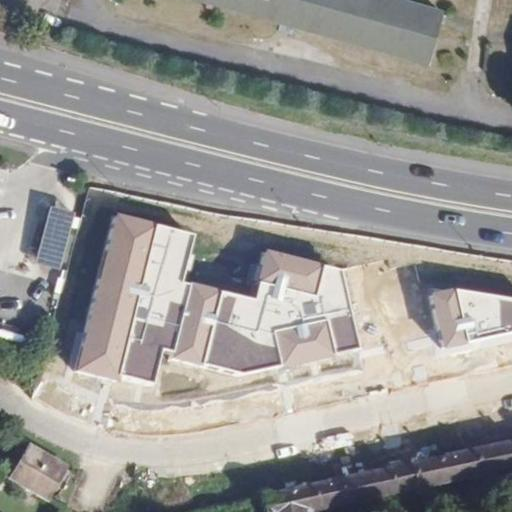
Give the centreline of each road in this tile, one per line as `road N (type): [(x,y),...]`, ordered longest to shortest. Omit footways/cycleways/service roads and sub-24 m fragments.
road 1 (residential): [(0,404),(50,435),(139,456),(511,384)]
road 2 (primary): [(511,197),(424,183),(0,72)]
road 3 (primary): [(0,112),(354,207),(511,237)]
